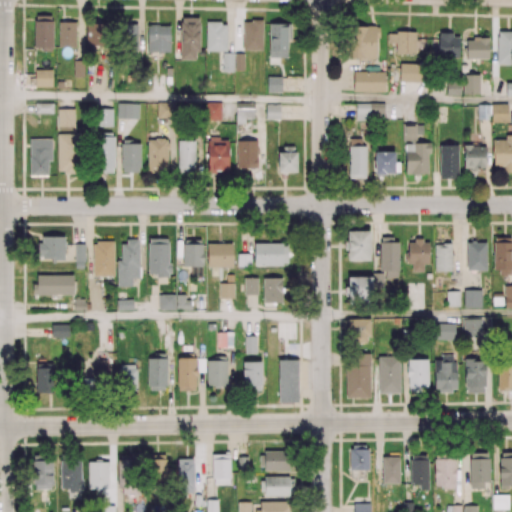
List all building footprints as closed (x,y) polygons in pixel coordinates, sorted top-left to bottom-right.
[(52,69),(35,69),(35,86),(52,86),(52,69)] [(462,75),(462,93),(479,93),(479,75),(462,75)] [(266,76),(266,91),(280,91),(280,76),(266,76)] [(205,101),(205,119),(220,119),(220,102),(205,101)] [(35,103),(35,112),(52,112),(52,103),(35,103)] [(265,104),(265,118),(278,118),(279,104),(265,104)] [(51,138),(29,138),(29,175),(47,175),(47,160),(51,160),(51,138)] [(457,144),(438,145),(439,178),(457,178),(457,144)] [(91,244),(92,276),(113,275),(112,241),(95,241),(95,244),(91,244)] [(434,244),(434,270),(450,270),(450,242),(441,242),(441,244),(434,244)] [(206,243),(206,266),(232,266),(231,243),(206,243)] [(243,277),(243,294),(256,294),(256,277),(243,277)] [(463,289),(462,307),(480,307),(480,289),(463,289)] [(445,290),(445,305),(459,305),(459,290),(445,290)] [(492,292),(492,304),(502,304),(502,292),(492,292)] [(175,294),(175,309),(190,309),(190,300),(184,300),(184,294),(175,294)] [(131,299),(115,300),(116,310),(132,309),(131,299)] [(255,335),(244,336),(244,353),(255,353),(255,335)] [(381,456),(381,483),(398,483),(398,456),(381,456)] [(352,503),(352,511),(369,511),(369,503),(352,503)]
